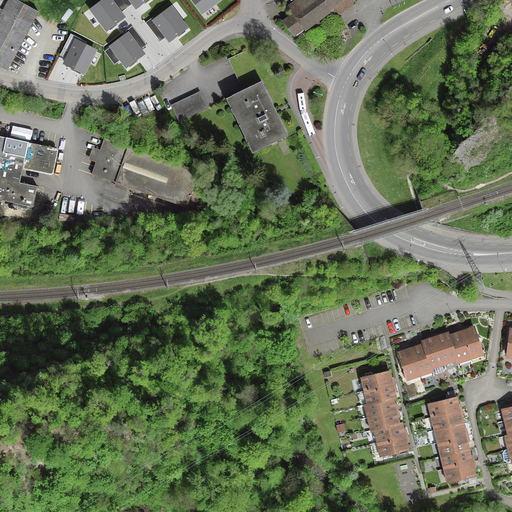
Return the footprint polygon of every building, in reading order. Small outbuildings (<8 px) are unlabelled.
[(0,0),(0,64),(7,69),(38,12),(15,0),(0,0)] [(113,0),(101,0),(89,9),(107,32),(126,17),(113,0)] [(128,0),(136,9),(148,0),(128,0)] [(220,0),(191,0),(203,14),(220,0)] [(287,0),(292,6),(291,6),(296,13),(286,21),(296,35),(307,28),(336,7),(336,6),(343,0),(287,0)] [(172,6),(153,19),(169,43),(188,29),(172,6)] [(146,55),(127,31),(109,46),(129,70),(146,55)] [(98,49),(75,39),(63,64),(85,75),(98,49)] [(264,77),(227,95),(253,147),(290,129),(264,77)] [(202,86),(173,100),(182,118),(210,104),(202,86)] [(0,130),(0,195),(36,202),(40,182),(22,179),(25,165),(31,137),(0,130)] [(91,169),(187,202),(199,166),(104,133),(91,169)] [(60,142),(31,137),(25,165),(55,171),(60,142)] [(475,326),(461,331),(471,360),(485,355),(475,326)] [(457,361),(458,364),(471,360),(461,331),(450,334),(448,335),(457,361)] [(449,332),(435,336),(445,365),(457,361),(448,335),(450,334),(449,332)] [(445,365),(435,336),(421,341),(422,344),(425,343),(433,369),(445,365)] [(422,344),(411,348),(420,377),(434,372),(433,369),(425,343),(422,344)] [(407,381),(420,377),(411,348),(397,352),(407,381)] [(366,391),(391,385),(388,371),(363,378),(366,391)] [(369,403),(391,398),(392,399),(395,398),(391,385),(366,391),(369,403)] [(453,390),(446,392),(448,399),(430,404),(433,417),(458,411),(453,390)] [(395,411),(392,399),(391,398),(369,403),(366,404),(369,417),(395,411)] [(511,407),(503,409),(506,422),(511,420),(511,407)] [(372,431),(375,430),(375,429),(398,424),(398,423),(395,411),(369,417),(372,431)] [(458,411),(433,417),(436,430),(461,424),(458,411)] [(378,442),(404,436),(400,423),(398,423),(398,424),(375,429),(375,430),(378,442)] [(461,424),(436,430),(439,443),(464,437),(461,424)] [(407,449),(404,436),(378,442),(381,455),(407,449)] [(464,437),(439,443),(442,456),(468,449),(464,437)] [(511,448),(510,449),(504,450),(501,454),(503,461),(507,463),(511,461),(511,448)] [(468,449),(442,456),(445,468),(471,462),(468,449)] [(449,482),(467,477),(468,484),(476,483),(471,462),(445,468),(449,482)]
